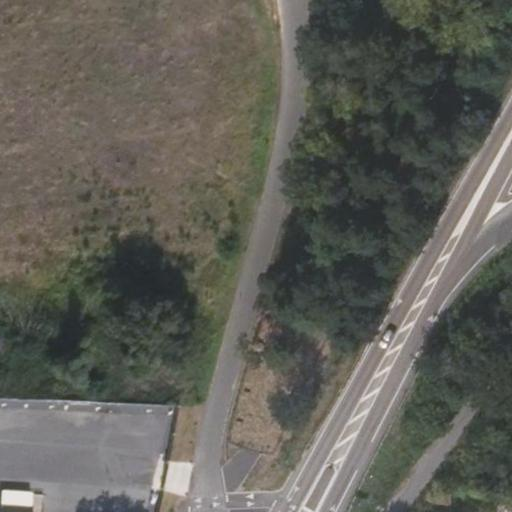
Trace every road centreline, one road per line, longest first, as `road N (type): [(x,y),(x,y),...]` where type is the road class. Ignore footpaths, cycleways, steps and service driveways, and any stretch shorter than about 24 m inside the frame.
road 1 (unclassified): [(210,511),(202,456),(287,136),(292,0)]
road 2 (secondary): [(511,126),(290,511)]
road 3 (secondary): [(332,511),(467,249)]
road 4 (residential): [(511,350),(396,511)]
